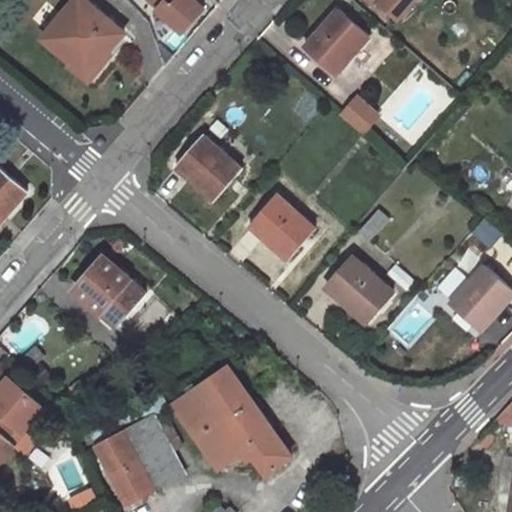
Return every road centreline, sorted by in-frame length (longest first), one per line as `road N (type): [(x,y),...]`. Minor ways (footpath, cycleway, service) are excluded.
road 1 (unclassified): [(414,469),(410,442),(357,389),(103,181)]
road 2 (residential): [(103,181),(260,0)]
road 3 (residential): [(0,304),(103,181)]
road 4 (tertiary): [(511,369),(414,469)]
road 5 (residential): [(103,181),(0,93)]
